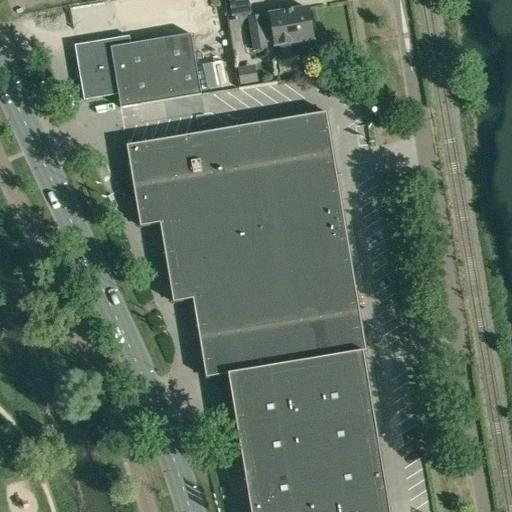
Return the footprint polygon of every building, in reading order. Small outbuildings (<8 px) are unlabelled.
[(228,0),(232,18),(249,15),(246,0),(228,0)] [(272,31),(275,46),(312,40),(307,9),(270,15),(270,16),(261,18),(260,17),(249,19),(254,50),(265,49),(263,32),(272,31)] [(230,33),(240,32),(238,21),(228,22),(230,33)] [(120,109),(140,106),(201,95),(191,35),(130,45),(129,37),(74,46),(83,101),(118,95),(120,109)] [(257,83),(255,71),(245,73),(244,68),(237,70),(240,86),(257,83)] [(333,153),(325,114),(127,147),(132,186),(140,227),(160,224),(339,194),(333,153)] [(345,231),(339,194),(160,224),(168,264),(173,303),(193,300),(352,273),(345,231)] [(358,309),(352,273),(193,300),(199,338),(206,379),(227,375),(362,353),(365,352),(358,309)] [(388,511),(379,455),(362,353),(227,375),(251,511),(388,511)]
